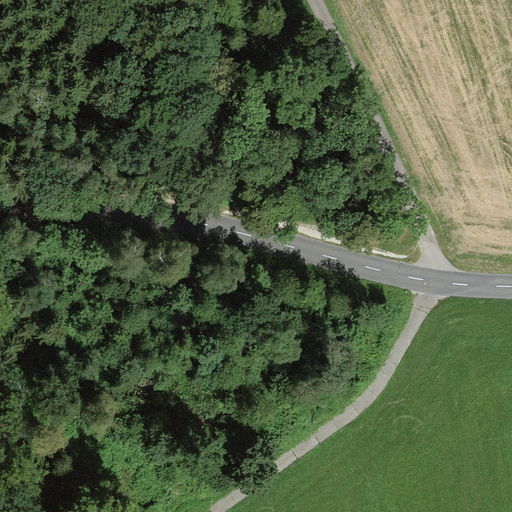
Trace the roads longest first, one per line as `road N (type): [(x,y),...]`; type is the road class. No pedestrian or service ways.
road 1 (tertiary): [(0,211),(163,214),(442,281),(511,282)]
road 2 (track): [(311,0),(442,281)]
